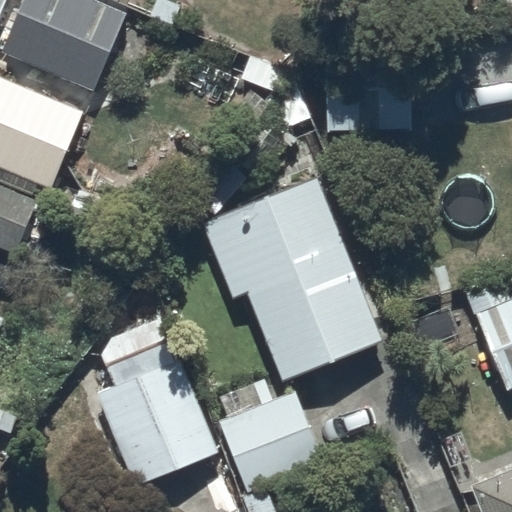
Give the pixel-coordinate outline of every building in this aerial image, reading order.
[(128,3),(119,0),(23,0),(6,45),(97,81),(128,3)] [(328,33),(328,123),(413,123),(413,33),(328,33)] [(241,73),(272,85),(289,122),(312,112),(289,61),(252,46),(241,73)] [(0,162),(41,178),(56,184),(88,102),(0,65),(0,162)] [(320,163),(201,211),(233,290),(250,283),(287,375),(389,334),(320,163)] [(38,193),(0,176),(0,236),(17,244),(38,193)] [(511,289),(511,290),(504,272),(485,279),(493,300),(475,307),(503,380),(511,376),(511,289)] [(114,327),(104,343),(116,375),(98,381),(135,476),(219,444),(167,307),(114,327)] [(229,410),(220,414),(249,483),(241,486),(251,511),(271,511),(278,509),(267,482),(327,457),(296,382),(274,391),(266,371),(221,390),(229,410)] [(511,511),(511,451),(466,468),(484,511),(511,511)]
